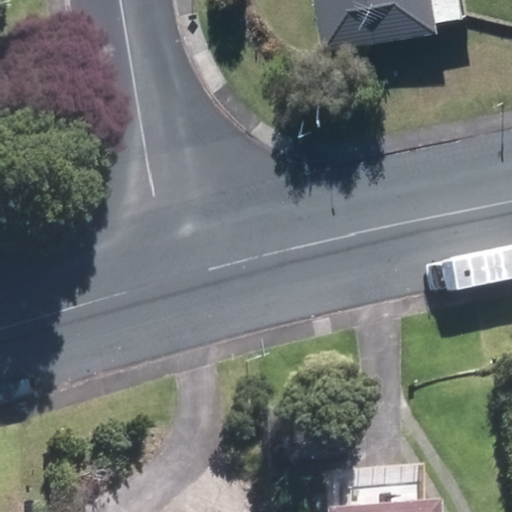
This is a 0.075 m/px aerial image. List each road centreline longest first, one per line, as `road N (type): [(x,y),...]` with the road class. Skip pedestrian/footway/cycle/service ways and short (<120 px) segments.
road 1 (residential): [(173,266),(511,195)]
road 2 (residential): [(173,266),(126,0)]
road 3 (residential): [(0,318),(173,266)]
